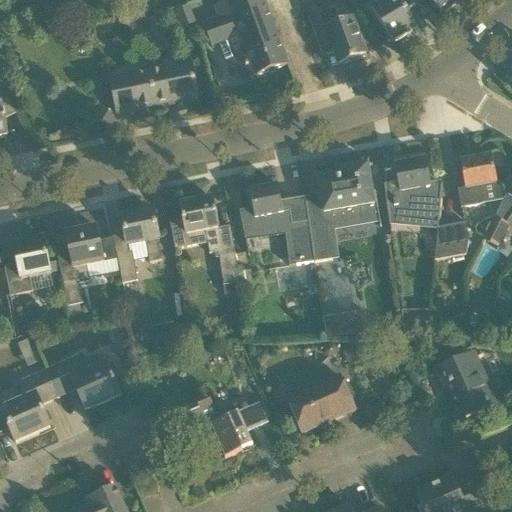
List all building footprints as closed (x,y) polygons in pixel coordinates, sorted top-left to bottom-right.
[(218,19),(203,24),(209,39),(216,36),(225,61),(241,55),(250,79),(287,66),(262,0),(234,0),(214,8),(218,19)] [(392,44),(417,29),(406,11),(416,5),(420,9),(421,9),(413,0),(381,0),(383,3),(372,10),(392,44)] [(429,0),(440,11),(442,10),(445,13),(455,5),(452,1),(452,0),(429,0)] [(366,57),(353,20),(340,24),(335,9),(310,18),(324,56),(325,56),(323,50),(331,47),(339,67),(366,57)] [(165,50),(175,41),(164,30),(161,17),(159,17),(157,10),(148,12),(150,19),(147,20),(150,32),(152,31),(153,36),(165,50)] [(110,80),(117,114),(198,98),(191,64),(110,80)] [(0,138),(5,138),(1,120),(0,120),(0,116),(13,113),(0,87),(0,138)] [(496,184),(491,157),(461,163),(469,208),(482,206),(479,188),(496,184)] [(395,167),(400,192),(391,194),(396,221),(398,221),(397,221),(437,213),(436,229),(437,229),(442,186),(440,185),(440,189),(430,187),(425,161),(395,167)] [(358,209),(360,215),(362,220),(366,223),(371,223),(379,222),(380,228),(381,228),(375,193),(374,193),(374,194),(372,195),(367,168),(372,167),(372,166),(342,171),(343,176),(333,178),(332,173),(315,176),(315,177),(317,176),(318,181),(320,196),(305,198),(308,223),(314,264),(314,265),(315,264),(332,261),(325,214),(358,209)] [(249,192),(253,209),(239,212),(248,256),(249,256),(246,241),(285,234),(289,267),(314,264),(308,223),(305,198),(281,203),(278,186),(249,192)] [(511,199),(504,195),(481,240),(498,249),(509,227),(511,228),(511,199)] [(175,250),(207,244),(209,255),(215,254),(216,259),(219,259),(223,286),(225,296),(240,294),(235,257),(236,256),(230,227),(218,229),(212,199),(180,206),(184,222),(170,224),(175,250)] [(153,211),(122,218),(128,247),(145,243),(149,264),(162,261),(158,241),(159,241),(153,211)] [(468,241),(465,224),(438,229),(435,262),(466,256),(468,241)] [(89,280),(119,273),(115,254),(116,254),(113,239),(99,242),(96,228),(66,234),(71,259),(58,262),(67,308),(68,308),(72,329),(77,328),(75,318),(82,316),(80,305),(83,305),(79,285),(90,283),(89,280)] [(50,275),(43,239),(13,245),(18,265),(4,268),(10,297),(32,293),(29,279),(50,275)] [(115,254),(119,273),(122,285),(137,281),(131,250),(116,254),(115,254)] [(368,313),(323,321),(326,338),(372,335),(368,313)] [(176,324),(152,329),(156,354),(180,349),(176,324)] [(206,328),(188,330),(189,346),(207,344),(206,328)] [(46,372),(58,399),(76,391),(86,413),(121,397),(113,380),(120,377),(113,361),(89,372),(82,356),(46,372)] [(471,356),(436,371),(459,423),(494,407),(471,356)] [(58,399),(46,372),(18,384),(25,400),(5,409),(11,424),(7,425),(15,444),(50,428),(40,407),(58,399)] [(302,435),(355,412),(339,378),(287,401),(302,435)] [(253,446),(238,413),(219,421),(211,402),(181,415),(193,443),(214,434),(225,461),(243,453),(242,451),(253,446)] [(482,511),(490,509),(478,482),(457,491),(451,478),(416,494),(423,511),(482,511)] [(125,511),(115,487),(85,500),(87,506),(73,511),(125,511)]
